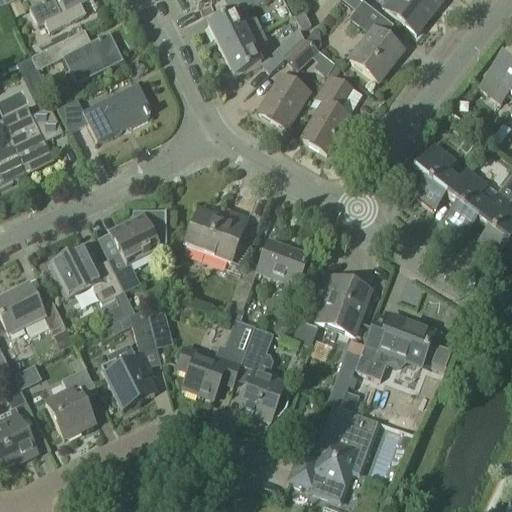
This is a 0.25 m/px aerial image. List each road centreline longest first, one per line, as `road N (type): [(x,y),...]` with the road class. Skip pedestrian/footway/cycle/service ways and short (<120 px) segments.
road 1 (residential): [(240,511),(252,466),(177,432),(1,511)]
road 2 (residential): [(352,223),(412,118),(511,5)]
road 3 (residential): [(0,250),(216,144)]
road 4 (residential): [(511,318),(352,223)]
road 5 (residential): [(216,144),(146,0)]
road 6 (residential): [(352,223),(216,144)]
